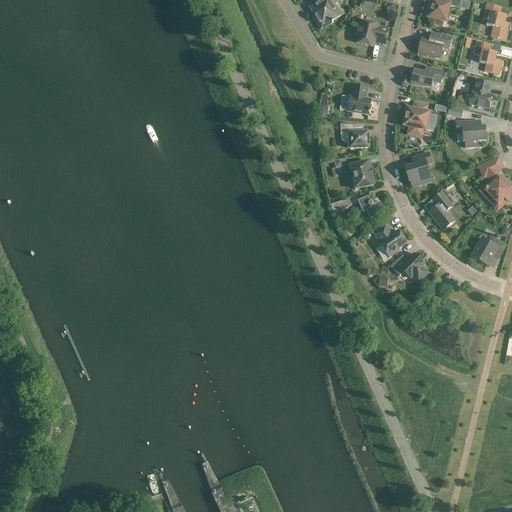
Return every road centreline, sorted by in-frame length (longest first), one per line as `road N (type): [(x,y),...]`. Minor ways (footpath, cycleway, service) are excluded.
road 1 (residential): [(511,292),(451,265),(409,220),(386,163),(393,74)]
road 2 (residential): [(284,0),(318,54),(393,74)]
